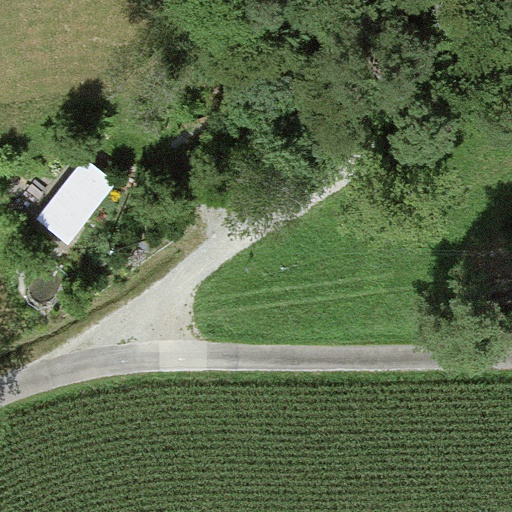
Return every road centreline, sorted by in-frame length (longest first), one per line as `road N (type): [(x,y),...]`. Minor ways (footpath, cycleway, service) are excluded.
road 1 (track): [(0,388),(112,351),(511,354)]
road 2 (track): [(112,351),(235,241),(511,79)]
